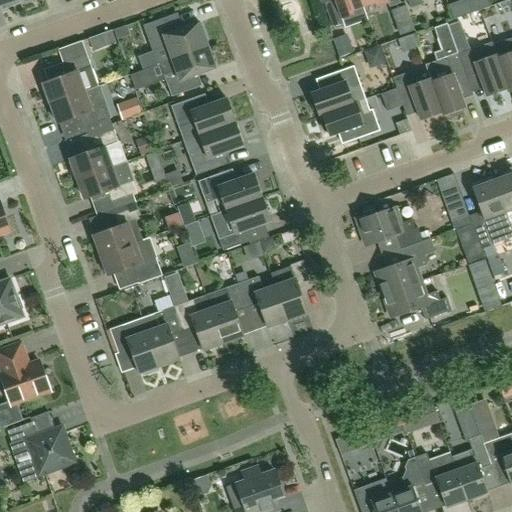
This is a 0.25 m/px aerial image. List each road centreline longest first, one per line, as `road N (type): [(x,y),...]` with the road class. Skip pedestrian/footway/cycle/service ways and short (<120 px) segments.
road 1 (residential): [(280,363),(121,421),(104,415),(53,293),(51,246),(0,103)]
road 2 (residential): [(233,0),(313,205)]
road 3 (residential): [(313,205),(511,129)]
road 4 (residential): [(313,205),(352,312),(335,342),(280,363)]
road 5 (residential): [(0,54),(150,0)]
road 6 (residential): [(331,511),(314,441),(280,363)]
